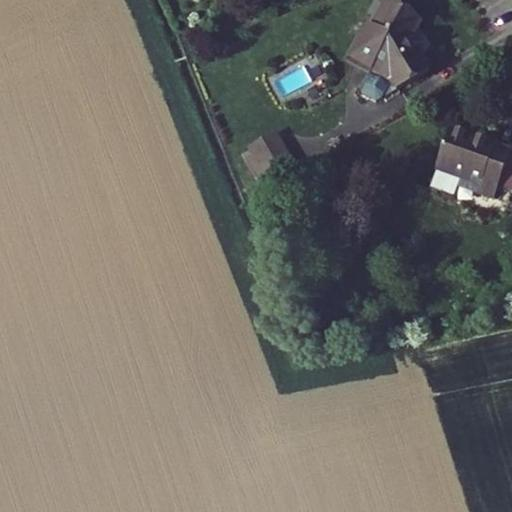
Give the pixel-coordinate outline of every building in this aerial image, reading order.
[(433,75),(419,55),(423,47),(414,43),(423,26),(390,7),(374,35),(368,33),(355,62),(368,68),(388,79),(400,92),(433,75)] [(290,156),(277,130),(253,141),(265,167),(290,156)] [(265,167),(253,141),(240,148),(252,173),(265,167)] [(501,210),(511,173),(511,158),(501,156),(501,150),(481,145),(481,149),(452,141),(439,185),(485,198),(483,205),(501,210)] [(295,167),(290,156),(265,167),(270,179),(295,167)] [(270,179),(265,167),(252,173),(259,185),(270,179)]
